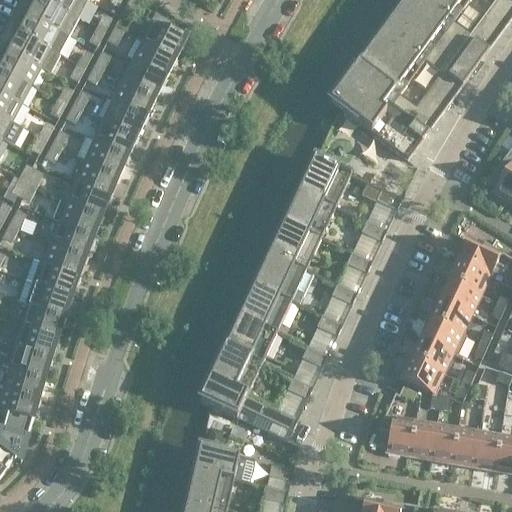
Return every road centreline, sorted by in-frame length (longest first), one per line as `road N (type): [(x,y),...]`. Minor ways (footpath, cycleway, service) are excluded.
road 1 (residential): [(43,511),(60,496),(93,429),(145,273),(250,43),(278,0)]
road 2 (residential): [(511,65),(429,182),(368,320),(304,511)]
